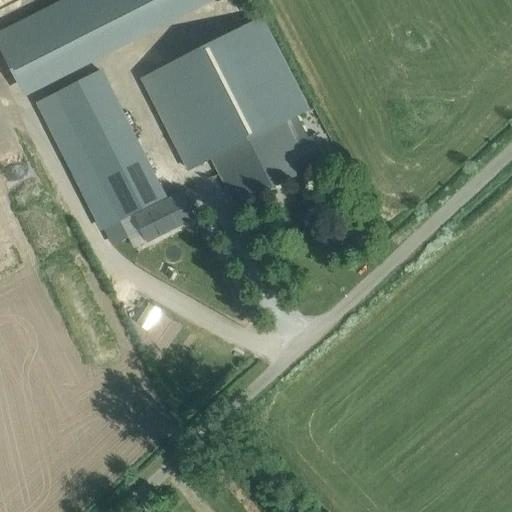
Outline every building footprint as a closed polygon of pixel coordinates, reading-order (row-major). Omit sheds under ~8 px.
[(0,45),(23,91),(201,0),(75,0),(0,38),(0,45)] [(299,144),(287,121),(310,109),(263,17),(144,78),(190,170),(205,162),(213,178),(221,174),(237,206),(325,161),(313,137),(299,144)] [(40,103),(104,228),(166,196),(101,71),(40,103)] [(135,216),(149,242),(196,219),(183,192),(135,216)] [(121,222),(107,229),(112,240),(126,232),(121,222)]
